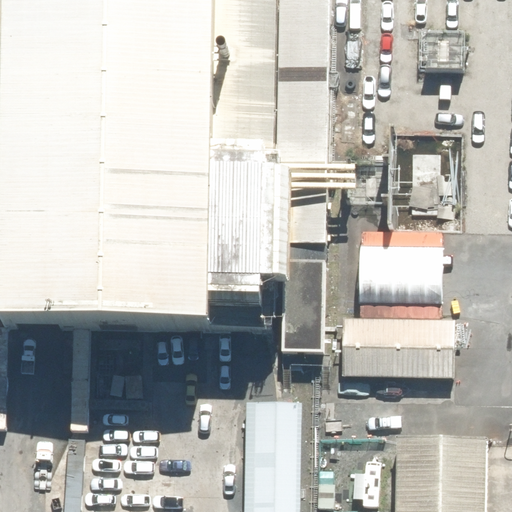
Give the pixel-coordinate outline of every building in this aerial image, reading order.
[(336,0),(9,0),(6,346),(201,348),(202,314),(286,315),(287,260),(333,260),(336,0)] [(511,105),(495,107),(497,150),(511,149),(511,105)] [(511,155),(495,156),(495,236),(511,236),(511,155)] [(511,296),(472,294),(470,329),(511,331),(511,296)] [(462,331),(336,329),(334,396),(461,398),(462,331)] [(486,511),(487,447),(392,445),(390,511),(486,511)]
